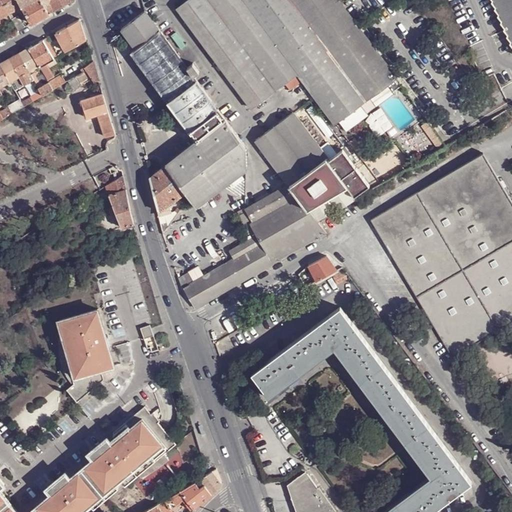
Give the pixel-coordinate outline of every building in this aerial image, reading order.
[(0,0),(8,13),(22,5),(18,0),(0,0)] [(73,0),(72,0),(18,0),(22,5),(32,23),(73,0)] [(336,123),(389,85),(397,78),(338,0),(187,0),(178,7),(253,108),(299,74),(336,123)] [(511,0),(488,0),(511,52),(511,0)] [(162,168),(150,176),(154,192),(159,212),(159,215),(172,212),(169,203),(183,193),(193,206),(195,208),(216,192),(247,169),(246,146),(194,75),(187,67),(146,10),(140,14),(131,21),(122,28),(133,43),(136,48),(131,51),(197,140),(175,157),(162,168)] [(128,18),(131,21),(140,14),(138,10),(128,18)] [(14,25),(19,22),(16,15),(10,18),(14,25)] [(80,18),(56,32),(66,50),(87,38),(83,26),(80,18)] [(21,29),(23,28),(19,22),(14,25),(16,28),(18,31),(21,29)] [(46,37),(44,39),(54,57),(57,55),(46,37)] [(54,57),(44,39),(30,47),(39,64),(49,80),(55,76),(47,63),(55,58),(54,57)] [(39,64),(30,47),(19,53),(30,70),(39,64)] [(30,70),(19,53),(10,58),(20,76),(27,72),(30,70)] [(100,80),(92,53),(79,62),(84,71),(87,69),(94,82),(100,80)] [(20,76),(10,58),(0,63),(10,81),(20,76)] [(0,86),(10,81),(0,63),(0,86)] [(187,67),(194,75),(199,71),(193,63),(187,67)] [(32,80),(27,72),(20,76),(25,85),(32,80)] [(60,75),(49,82),(53,89),(65,83),(60,75)] [(82,84),(77,75),(68,80),(74,90),(82,84)] [(16,90),(25,85),(20,76),(10,81),(16,90)] [(393,91),(402,84),(397,78),(389,85),(393,91)] [(53,89),(49,82),(40,87),(42,90),(44,95),(53,89)] [(34,101),(44,95),(42,90),(31,96),(34,101)] [(116,135),(104,93),(82,100),(87,118),(99,114),(106,137),(116,135)] [(25,106),(34,101),(31,96),(23,102),(25,106)] [(13,113),(25,106),(23,102),(22,100),(10,106),(13,113)] [(0,111),(4,118),(13,113),(10,106),(0,111)] [(291,187),(328,160),(321,150),(293,112),(256,139),(256,140),(288,183),(291,187)] [(447,145),(457,140),(440,118),(431,124),(436,130),(440,135),(447,145)] [(436,130),(431,124),(429,120),(422,125),(429,135),(436,130)] [(433,140),(440,135),(436,130),(429,135),(433,140)] [(440,150),(447,145),(440,135),(433,140),(440,150)] [(333,156),(359,192),(368,186),(343,149),(333,156)] [(158,162),(162,168),(175,157),(172,152),(158,162)] [(371,220),(453,358),(465,351),(481,341),(511,323),(511,201),(484,154),(371,220)] [(359,192),(333,156),(328,160),(291,187),(295,192),(298,196),(318,220),(357,198),(355,195),(359,192)] [(117,180),(124,176),(122,165),(115,167),(117,180)] [(132,214),(124,176),(117,180),(106,186),(122,228),(135,224),(132,214)] [(291,187),(288,183),(245,208),(249,216),(252,221),(298,196),(295,192),(291,187)] [(318,220),(298,196),(252,221),(250,223),(255,232),(256,234),(262,243),(273,263),(327,233),(318,220)] [(249,216),(245,208),(236,213),(238,216),(237,216),(239,222),(247,217),(249,216)] [(247,236),(255,232),(250,223),(247,217),(239,222),(247,236)] [(195,307),(273,263),(262,243),(256,234),(248,238),(230,249),(235,258),(193,283),(187,272),(178,276),(182,289),(188,305),(195,307)] [(317,281),(337,270),(336,269),(326,256),(317,260),(309,264),(317,281)] [(347,278),(344,271),(335,276),(338,282),(347,278)] [(302,279),(306,287),(310,284),(306,276),(302,279)] [(252,373),(269,395),(335,346),(433,477),(385,511),(432,511),(472,482),(340,307),(252,373)] [(99,309),(60,320),(65,336),(62,336),(61,347),(62,355),(65,367),(69,375),(74,384),(68,389),(78,401),(105,379),(102,369),(115,365),(99,309)] [(151,326),(142,329),(148,349),(151,348),(153,353),(160,350),(151,326)] [(76,473),(96,497),(115,481),(116,483),(122,478),(127,485),(139,475),(164,453),(176,444),(163,428),(158,422),(160,420),(153,412),(151,414),(145,406),(126,422),(129,426),(117,437),(111,441),(93,456),(94,458),(76,473)] [(126,422),(113,432),(117,437),(129,426),(126,422)] [(111,441),(107,437),(89,452),(93,456),(111,441)] [(164,453),(139,475),(141,478),(143,477),(145,476),(147,475),(149,474),(151,473),(153,472),(155,470),(156,470),(158,469),(161,467),(162,466),(164,464),(166,462),(169,459),(164,453)] [(218,477),(213,471),(208,475),(200,479),(204,485),(205,484),(212,495),(222,487),(222,484),(221,482),(218,477)] [(66,472),(47,487),(51,491),(69,476),(66,472)] [(29,511),(81,511),(92,503),(90,502),(96,497),(76,473),(70,478),(69,476),(51,491),(52,493),(29,511)] [(336,511),(319,488),(318,488),(309,475),(294,486),(297,496),(301,511),(336,511)] [(96,497),(90,502),(92,503),(94,506),(119,486),(116,483),(115,481),(96,497)] [(196,482),(160,503),(158,505),(162,511),(173,511),(171,509),(184,500),(185,502),(187,500),(194,509),(195,510),(195,508),(212,495),(205,484),(204,485),(200,488),(196,482)] [(301,511),(297,496),(294,486),(292,487),(289,489),(296,511),(301,511)] [(18,511),(0,489),(0,511),(18,511)] [(192,510),(194,509),(187,500),(185,502),(192,510)]
